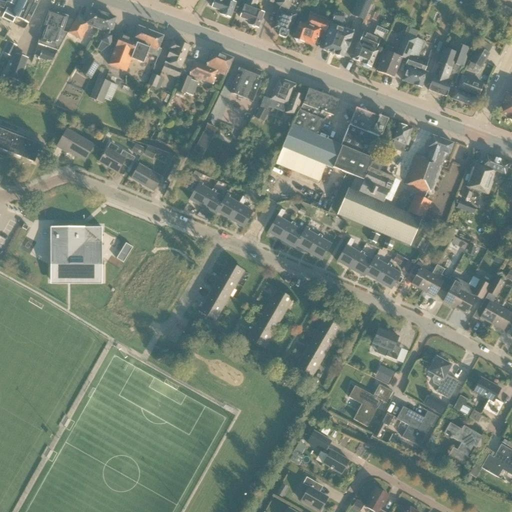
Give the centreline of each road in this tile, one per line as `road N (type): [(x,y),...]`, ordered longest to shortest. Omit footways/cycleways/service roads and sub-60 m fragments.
road 1 (primary): [(475,136),(108,0)]
road 2 (residential): [(511,369),(428,324),(219,238)]
road 3 (residential): [(219,238),(77,179),(0,196)]
road 4 (residential): [(444,511),(374,471),(359,477),(340,511)]
road 5 (residential): [(152,324),(165,332),(219,238)]
